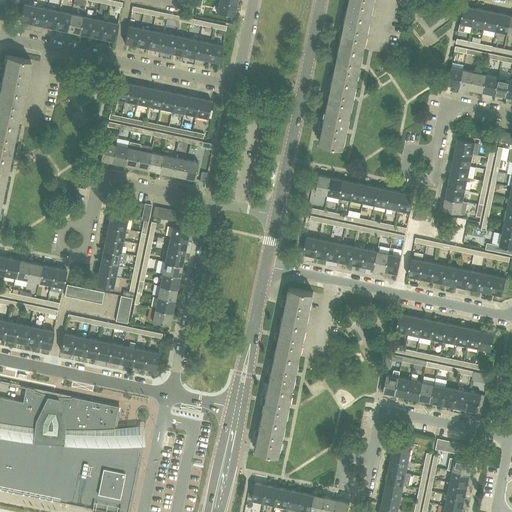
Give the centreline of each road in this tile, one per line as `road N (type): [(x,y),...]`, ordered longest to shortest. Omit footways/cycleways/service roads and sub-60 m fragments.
road 1 (residential): [(0,37),(226,83),(238,72),(254,0)]
road 2 (residential): [(511,318),(266,266)]
road 3 (tertiary): [(276,215),(322,0)]
road 4 (residential): [(168,394),(211,201)]
road 5 (residential): [(168,394),(0,359)]
road 6 (residential): [(374,461),(384,421),(397,415),(510,437)]
road 7 (residential): [(91,227),(98,191),(109,182),(211,201)]
